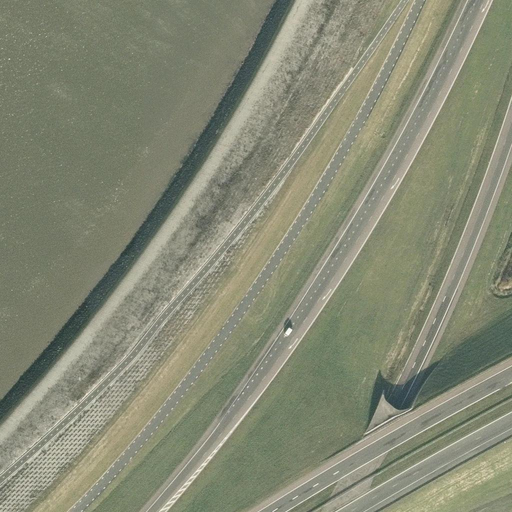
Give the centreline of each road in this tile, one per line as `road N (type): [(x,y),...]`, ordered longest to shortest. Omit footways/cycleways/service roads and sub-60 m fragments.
road 1 (unclassified): [(80,511),(255,295),(357,126),(419,0)]
road 2 (motorway): [(483,0),(405,156),(317,301),(234,416),(150,511)]
road 3 (motorway): [(336,511),(445,293),(511,115)]
road 4 (motorway): [(511,372),(271,511)]
road 5 (motorway): [(348,511),(511,421)]
